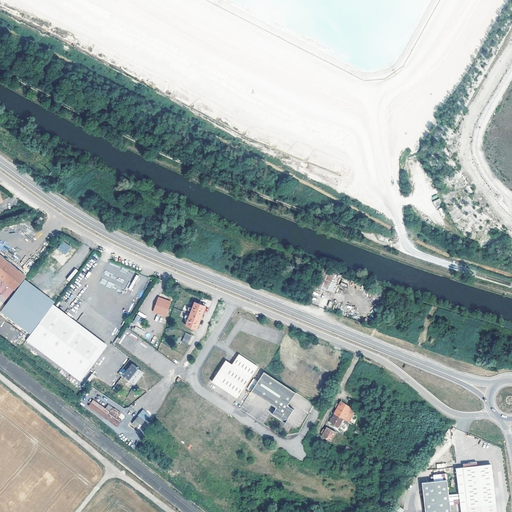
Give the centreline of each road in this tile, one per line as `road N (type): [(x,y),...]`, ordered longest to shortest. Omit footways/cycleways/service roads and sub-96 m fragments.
road 1 (secondary): [(440,372),(112,237),(0,162)]
road 2 (track): [(0,78),(182,172),(361,244)]
road 3 (track): [(382,161),(95,0)]
road 4 (unclassified): [(235,300),(389,363),(443,407),(493,414)]
road 5 (unclassified): [(0,174),(112,248),(235,300)]
road 6 (track): [(401,234),(382,161),(441,79),(481,0)]
road 7 (unclassified): [(316,416),(299,446),(285,447),(197,389),(194,372),(235,300)]
road 8 (track): [(172,511),(0,375)]
road 9 (unclassified): [(511,284),(422,256),(401,234)]
